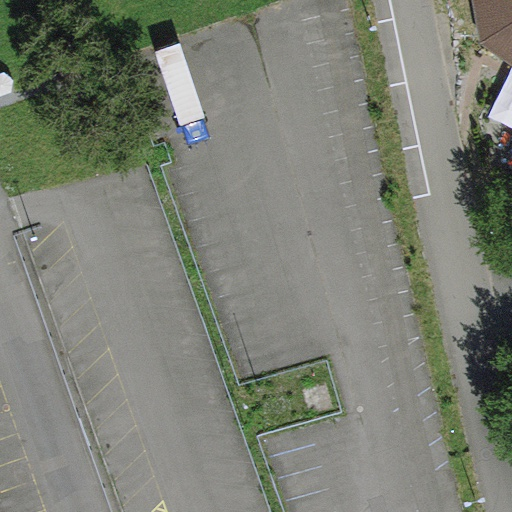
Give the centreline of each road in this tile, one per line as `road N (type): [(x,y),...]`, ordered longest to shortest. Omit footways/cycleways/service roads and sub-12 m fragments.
road 1 (residential): [(511,487),(451,254),(402,0)]
road 2 (unknown): [(187,511),(68,190)]
